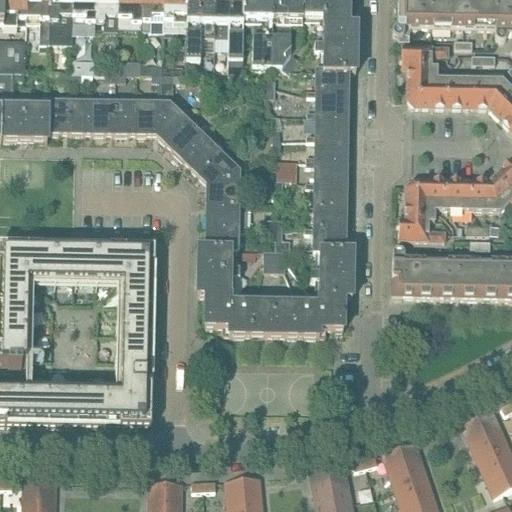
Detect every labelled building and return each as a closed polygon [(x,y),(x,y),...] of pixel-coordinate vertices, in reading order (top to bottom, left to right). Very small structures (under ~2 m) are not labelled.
[(2,0),(2,26),(2,29),(25,30),(25,29),(25,0),(2,0)] [(25,0),(25,29),(38,29),(37,48),(46,49),(47,47),(48,0),(25,0)] [(48,0),(47,47),(69,48),(71,0),(48,0)] [(71,0),(70,41),(93,41),(93,37),(94,0),(71,0)] [(117,0),(94,0),(93,37),(117,37),(117,34),(117,0)] [(117,0),(117,34),(139,34),(140,34),(140,0),(117,0)] [(140,0),(140,34),(140,35),(149,35),(163,35),(163,21),(163,0),(140,0)] [(163,0),(163,21),(163,35),(172,35),(186,35),(186,32),(186,21),(186,0),(163,0)] [(186,0),(186,21),(186,32),(186,35),(186,39),(185,64),(199,64),(200,55),(200,41),(214,41),(214,0),(186,0)] [(214,0),(214,41),(214,56),(228,56),(227,81),(231,81),(241,81),(242,30),(242,25),(242,0),(214,0)] [(242,0),(242,25),(266,25),(267,25),(266,37),(262,37),(262,41),(253,41),(252,73),(271,73),(270,0),(242,0)] [(270,0),(271,73),(280,73),(290,60),(295,53),(290,53),(290,41),(281,41),(281,37),(277,37),(276,25),(301,26),(301,0),(270,0)] [(321,27),(321,31),(347,32),(347,31),(347,0),(301,0),(301,26),(301,27),(321,27)] [(433,15),(433,32),(467,33),(468,0),(397,0),(397,14),(433,15)] [(511,0),(468,0),(467,33),(494,34),(494,40),(494,41),(494,42),(495,43),(495,44),(496,44),(497,45),(499,46),(500,46),(501,46),(502,46),(504,45),(504,44),(505,43),(505,42),(506,41),(506,40),(506,39),(511,38),(511,0)] [(397,14),(397,30),(395,31),(394,32),(393,32),(392,33),(392,34),(392,35),(391,36),(391,37),(392,38),(392,39),(393,40),(393,41),(394,41),(395,42),(396,42),(397,42),(399,42),(401,41),(402,40),(403,39),(403,38),(404,32),(433,32),(433,15),(397,14)] [(318,58),(318,76),(318,77),(346,77),(346,78),(354,78),(355,31),(347,31),(347,32),(321,31),(320,48),(316,48),(316,58),(318,58)] [(23,77),(24,77),(25,45),(0,44),(0,76),(12,77),(14,77),(23,77)] [(471,54),(471,52),(471,46),(453,45),(453,53),(471,54)] [(430,75),(430,71),(430,61),(447,62),(447,52),(401,51),(400,74),(406,74),(430,75)] [(297,64),(290,60),(280,73),(289,79),(297,64)] [(494,60),(471,60),(470,69),(494,69),(494,60)] [(92,66),(91,79),(92,79),(103,79),(103,63),(92,63),(92,66)] [(71,65),(70,78),(77,78),(81,78),(91,79),(92,66),(71,65)] [(125,79),(139,79),(139,69),(139,67),(117,67),(116,79),(125,79)] [(197,71),(193,67),(186,67),(186,78),(197,78),(197,71)] [(139,79),(151,80),(162,80),(162,70),(139,69),(139,79)] [(406,105),(409,109),(436,83),(436,71),(430,71),(430,75),(406,74),(406,105)] [(12,77),(0,76),(0,101),(11,102),(12,77)] [(346,98),(346,78),(346,77),(318,77),(318,76),(316,76),(315,96),(302,95),(302,100),(315,101),(315,100),(329,100),(329,98),(346,98)] [(151,80),(151,86),(157,86),(157,102),(162,103),(162,80),(151,80)] [(162,80),(162,103),(167,103),(172,103),(172,87),(172,80),(162,80)] [(261,103),(267,103),(274,103),(274,82),(261,82),(261,103)] [(413,112),(442,113),(443,83),(436,83),(409,109),(413,112)] [(472,84),(443,83),(442,113),(472,113),(472,84)] [(472,84),(472,113),(488,114),(492,118),(511,98),(511,95),(501,84),(472,84)] [(46,138),(66,139),(67,121),(69,121),(70,108),(70,95),(65,95),(65,108),(45,108),(45,110),(46,110),(46,138)] [(91,108),(91,95),(86,95),(86,108),(70,108),(69,121),(67,121),(66,139),(90,139),(91,108)] [(90,139),(111,140),(112,122),(114,122),(115,109),(115,95),(110,95),(110,109),(91,108),(90,139)] [(111,140),(135,140),(136,109),(136,96),(131,96),(131,109),(115,109),(114,122),(112,122),(111,140)] [(346,122),(346,98),(329,98),(329,100),(315,100),(315,101),(315,117),(302,117),(301,122),(315,122),(346,122)] [(511,137),(511,135),(511,98),(492,118),(511,137)] [(136,109),(135,140),(150,140),(151,133),(162,122),(161,121),(162,103),(157,102),(157,110),(136,109)] [(151,133),(150,140),(155,140),(165,149),(186,127),(168,110),(166,110),(167,103),(162,103),(161,121),(162,122),(151,133)] [(18,109),(1,109),(0,146),(45,147),(46,138),(46,110),(45,110),(27,109),(27,105),(18,105),(18,109)] [(165,149),(182,166),(194,153),(192,152),(201,142),(190,130),(199,121),(195,117),(186,127),(165,149)] [(345,143),(346,122),(315,122),(315,141),(301,140),(301,145),(314,146),(328,146),(328,143),(345,143)] [(211,132),(201,142),(192,152),(194,153),(182,166),(197,181),(219,159),(205,145),(214,136),(211,132)] [(301,162),(301,166),(345,167),(345,143),(328,143),(328,146),(314,146),(314,162),(301,162)] [(206,189),(206,194),(214,194),(225,183),(228,185),(251,185),(251,181),(238,180),(238,177),(219,159),(197,181),(206,189)] [(511,164),(510,163),(491,181),(511,203),(511,164)] [(345,191),(345,167),(301,166),(301,171),(314,171),(314,188),(327,188),(327,191),(345,191)] [(282,196),(282,187),(282,175),(269,175),(268,195),(282,196)] [(499,216),(511,203),(491,181),(487,185),(471,185),(470,215),(499,216)] [(251,190),(251,185),(228,185),(225,183),(214,194),(206,194),(206,210),(237,211),(238,190),(251,190)] [(412,184),(408,188),(434,215),(441,215),(441,185),(412,184)] [(441,215),(470,215),(471,185),(441,185),(441,215)] [(327,188),(314,188),(300,187),(300,192),(314,192),(313,211),(313,212),(344,212),(345,191),(327,191),(327,188)] [(404,191),(403,222),(427,223),(427,226),(433,226),(434,215),(408,188),(404,191)] [(206,210),(205,234),(223,234),(223,231),(237,232),(246,232),(246,231),(250,231),(250,215),(246,215),(246,211),(237,211),(206,210)] [(344,236),(344,212),(313,212),(313,211),(300,211),(300,216),(313,216),(313,233),(327,233),(327,236),(344,236)] [(427,236),(427,226),(427,223),(403,222),(398,222),(397,245),(443,246),(444,236),(427,236)] [(261,232),(268,232),(281,232),(281,224),(261,223),(261,232)] [(465,239),(488,239),(488,230),(465,230),(465,239)] [(205,254),(234,255),(236,255),(237,236),(246,236),(246,232),(237,232),(223,231),(223,234),(205,234),(205,254)] [(268,245),(274,245),(281,245),(281,232),(268,232),(268,245)] [(327,233),(313,233),(300,232),(300,237),(313,238),(313,257),(315,257),(343,257),(343,256),(344,236),(327,236),(327,233)] [(274,256),(283,256),(287,256),(287,245),(281,245),(274,245),(274,256)] [(469,255),(489,255),(489,245),(469,245),(469,255)] [(0,430),(150,433),(150,409),(151,400),(151,390),(154,253),(122,252),(118,252),(103,252),(79,251),(33,250),(28,250),(0,249),(0,430)] [(234,272),(234,255),(205,254),(197,254),(196,300),(204,301),(233,300),(234,281),(238,282),(239,272),(234,272)] [(511,266),(404,264),(404,257),(401,254),(395,254),(391,257),(391,303),(434,304),(434,305),(458,305),(458,304),(498,305),(498,306),(511,305),(511,266)] [(262,267),(272,267),(273,256),(262,256),(262,267)] [(273,256),(272,267),(283,267),(283,256),(274,256),(273,256)] [(351,257),(343,256),(343,257),(315,257),(315,276),(310,276),(310,285),(314,285),(314,302),(343,303),(351,303),(351,257)] [(262,278),(272,278),(272,267),(262,267),(262,278)] [(283,267),(272,267),(272,278),(283,278),(283,267)] [(250,342),(251,305),(233,304),(233,300),(204,301),(204,333),(221,333),(221,341),(250,342)] [(296,342),(297,306),(277,305),(278,301),(268,301),(268,305),(251,305),(250,342),(296,342)] [(314,306),(297,306),(296,342),(325,343),(325,335),(342,335),(343,303),(314,302),(314,306)] [(504,420),(511,415),(511,411),(510,407),(499,412),(504,420)] [(461,430),(477,466),(506,452),(491,417),(461,430)] [(382,459),(395,496),(426,485),(413,449),(382,459)] [(493,503),(502,499),(511,494),(511,464),(506,452),(477,466),(493,503)] [(374,461),(361,465),(364,474),(376,470),(374,461)] [(361,465),(351,468),(354,476),(364,474),(361,465)] [(308,476),(314,511),(328,511),(350,508),(343,470),(308,476)] [(225,487),(226,511),(259,511),(257,484),(225,487)] [(0,485),(0,494),(12,495),(12,486),(0,485)] [(434,511),(426,485),(395,496),(400,511),(434,511)] [(23,486),(22,511),(52,511),(53,487),(23,486)] [(190,488),(191,497),(203,497),(203,487),(190,488)] [(214,487),(203,487),(203,497),(214,496),(214,487)] [(179,511),(179,488),(149,488),(148,511),(179,511)]
